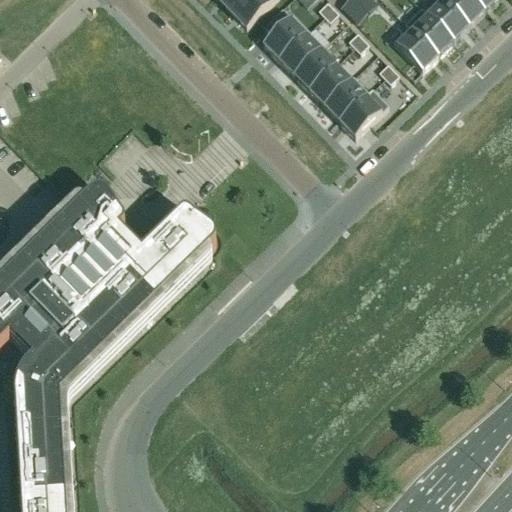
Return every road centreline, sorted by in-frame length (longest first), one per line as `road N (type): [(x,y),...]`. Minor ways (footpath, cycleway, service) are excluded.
road 1 (unclassified): [(137,511),(124,466),(134,429),(155,398),(341,223)]
road 2 (residential): [(341,223),(128,0)]
road 3 (unclassified): [(341,223),(511,53)]
road 4 (primary): [(511,414),(421,511)]
